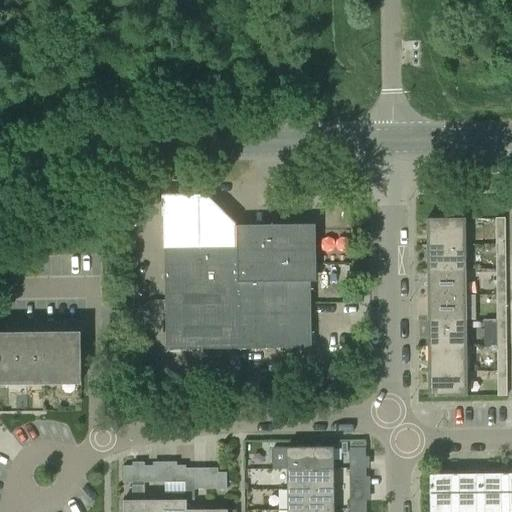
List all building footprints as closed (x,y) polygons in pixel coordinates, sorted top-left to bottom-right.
[(164,248),(233,247),(233,214),(204,184),(162,185),(164,248)] [(426,220),(426,245),(465,245),(464,219),(426,220)] [(495,219),(495,245),(504,245),(504,219),(495,219)] [(241,349),(311,348),(310,305),(310,263),(309,231),(251,232),(242,232),(242,247),(233,247),(164,248),(164,299),(165,351),(241,349)] [(465,245),(426,245),(427,271),(465,270),(465,245)] [(505,270),(504,245),(495,245),(496,270),(505,270)] [(465,270),(427,271),(427,296),(465,296),(465,270)] [(506,295),(505,270),(496,270),(497,295),(506,295)] [(506,311),(506,295),(497,295),(497,311),(497,320),(506,320),(506,311)] [(465,296),(427,296),(427,321),(465,321),(465,296)] [(506,345),(506,320),(497,320),(497,345),(506,345)] [(465,321),(427,321),(428,346),(466,346),(465,321)] [(0,384),(81,384),(80,335),(0,335),(0,384)] [(506,370),(506,345),(497,345),(497,370),(506,370)] [(466,346),(428,346),(428,371),(466,371),(466,346)] [(497,370),(497,397),(506,396),(506,370),(497,370)] [(466,397),(466,371),(428,371),(428,397),(466,397)] [(285,447),(286,469),(333,468),(333,446),(285,447)] [(348,447),(348,456),(365,456),(364,447),(348,447)] [(185,483),(185,470),(185,467),(176,467),(176,483),(184,483),(185,483)] [(123,468),(124,484),(132,484),(132,468),(123,468)] [(153,468),(144,468),(144,484),(153,484),(153,468)] [(333,468),(286,469),(286,489),(333,488),(333,468)] [(348,468),(348,477),(364,477),(364,468),(348,468)] [(185,483),(184,483),(184,486),(184,490),(194,490),(194,486),(194,470),(193,470),(186,470),(185,470),(185,483)] [(511,511),(511,473),(504,474),(503,511),(511,511)] [(218,491),(227,491),(227,474),(218,474),(218,491)] [(429,511),(454,511),(454,474),(429,475),(429,511)] [(478,511),(479,474),(454,474),(454,511),(478,511)] [(503,511),(504,474),(479,474),(478,511),(503,511)] [(144,511),(144,502),(144,484),(132,484),(133,502),(123,502),(123,511),(144,511)] [(333,488),(286,489),(286,509),(333,508),(333,488)] [(194,490),(184,490),(184,501),(186,501),(194,501),(194,490)] [(348,500),(348,508),(364,508),(364,500),(348,500)] [(164,511),(164,501),(144,502),(144,511),(164,511)] [(186,501),(184,501),(164,501),(164,511),(185,511),(187,511),(186,501)]
